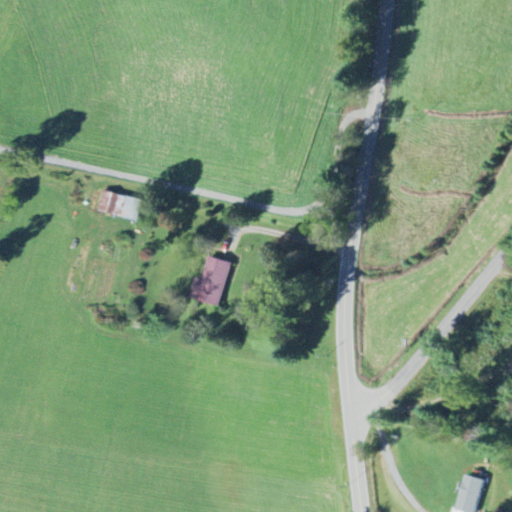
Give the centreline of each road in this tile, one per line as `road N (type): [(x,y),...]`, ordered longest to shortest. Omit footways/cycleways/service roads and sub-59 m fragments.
road 1 (secondary): [(360,511),(344,267),(382,0)]
road 2 (tertiary): [(350,416),(396,382),(511,243)]
